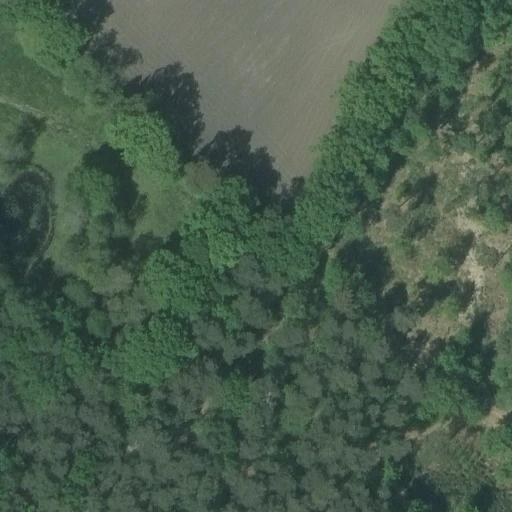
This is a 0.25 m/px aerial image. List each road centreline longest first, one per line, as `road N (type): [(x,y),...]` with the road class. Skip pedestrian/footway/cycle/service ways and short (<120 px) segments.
road 1 (track): [(511,439),(281,295),(490,0)]
road 2 (track): [(281,295),(184,436),(90,454),(49,511)]
